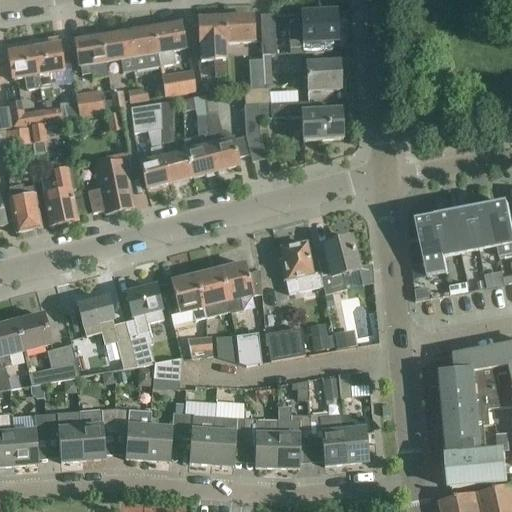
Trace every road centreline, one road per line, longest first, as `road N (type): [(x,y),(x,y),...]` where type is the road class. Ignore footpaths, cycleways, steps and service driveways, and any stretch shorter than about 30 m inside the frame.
road 1 (residential): [(0,493),(178,486),(290,495),(414,482)]
road 2 (residential): [(0,276),(384,178)]
road 3 (unclassified): [(384,178),(375,0)]
road 4 (unclassified): [(398,345),(384,178)]
road 5 (unclassified): [(414,482),(398,345)]
road 6 (residential): [(384,178),(511,156)]
